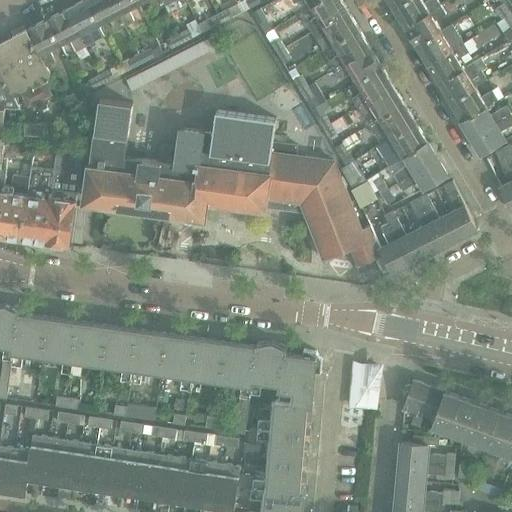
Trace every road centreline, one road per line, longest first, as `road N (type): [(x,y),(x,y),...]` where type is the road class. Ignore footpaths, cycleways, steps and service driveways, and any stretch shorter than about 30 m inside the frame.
road 1 (tertiary): [(0,271),(351,321)]
road 2 (residential): [(506,240),(370,0)]
road 3 (residential): [(323,511),(333,388),(351,321)]
road 4 (residential): [(419,333),(432,281),(506,240)]
